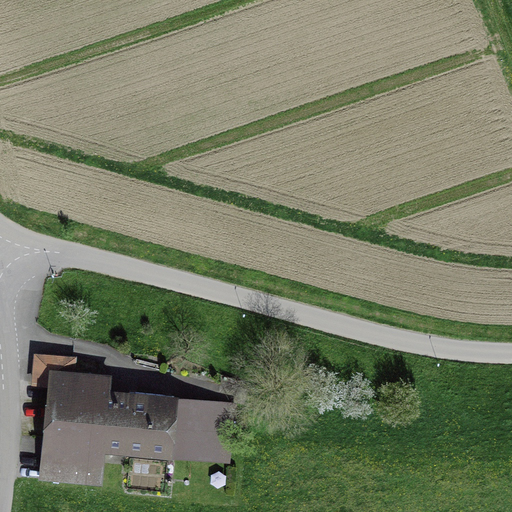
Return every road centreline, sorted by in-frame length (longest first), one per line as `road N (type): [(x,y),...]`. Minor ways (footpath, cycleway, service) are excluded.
road 1 (unclassified): [(0,250),(77,254),(442,349),(511,354)]
road 2 (unclassified): [(0,352),(0,483)]
